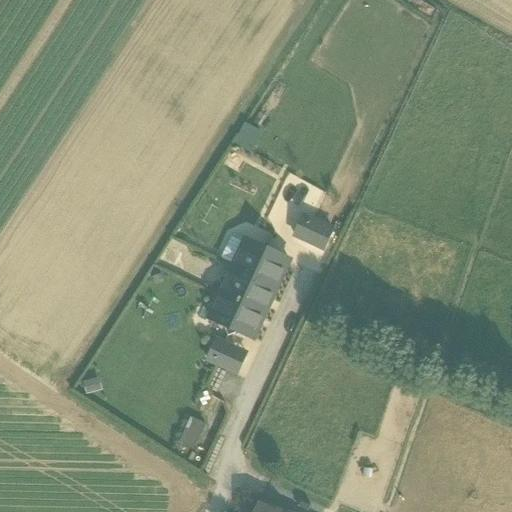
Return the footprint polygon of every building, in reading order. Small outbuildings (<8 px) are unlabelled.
[(323,252),(334,228),(301,213),(290,237),(323,252)] [(290,262),(247,242),(235,269),(225,289),(211,321),(255,341),(290,262)] [(225,289),(235,269),(226,265),(216,285),(225,289)] [(202,361),(236,376),(246,353),(213,338),(202,361)] [(189,416),(177,443),(191,450),(204,423),(189,416)] [(284,511),(264,502),(258,511),(284,511)]
